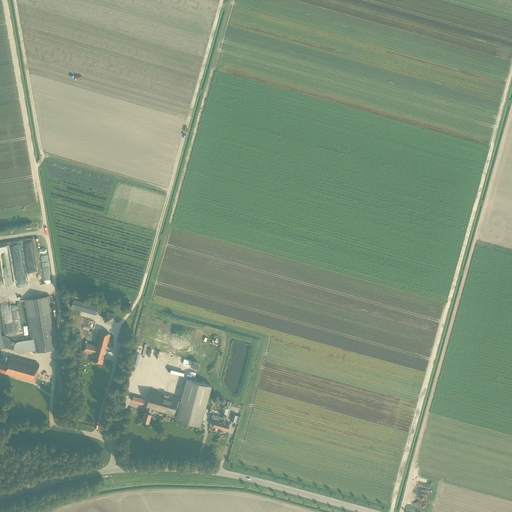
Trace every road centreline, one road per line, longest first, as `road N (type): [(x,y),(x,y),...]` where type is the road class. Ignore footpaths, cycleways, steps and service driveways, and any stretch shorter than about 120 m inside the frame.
road 1 (track): [(390,511),(511,72)]
road 2 (track): [(401,511),(511,106)]
road 3 (track): [(141,290),(221,0)]
road 4 (tertiary): [(369,511),(218,472),(115,470)]
road 5 (track): [(41,205),(6,0)]
